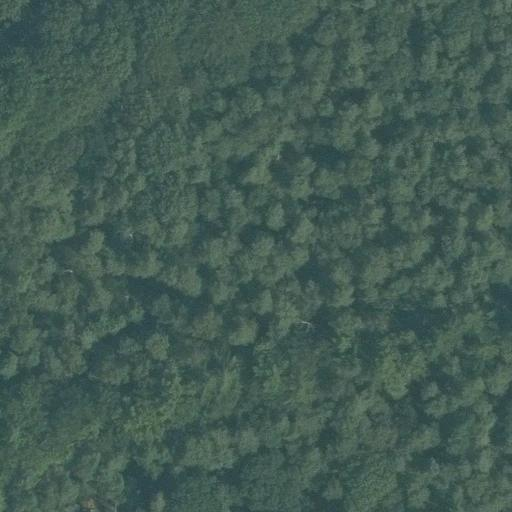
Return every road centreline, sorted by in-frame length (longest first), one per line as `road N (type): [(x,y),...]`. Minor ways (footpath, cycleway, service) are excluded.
road 1 (track): [(511,302),(0,403)]
road 2 (unclassified): [(0,76),(184,0)]
